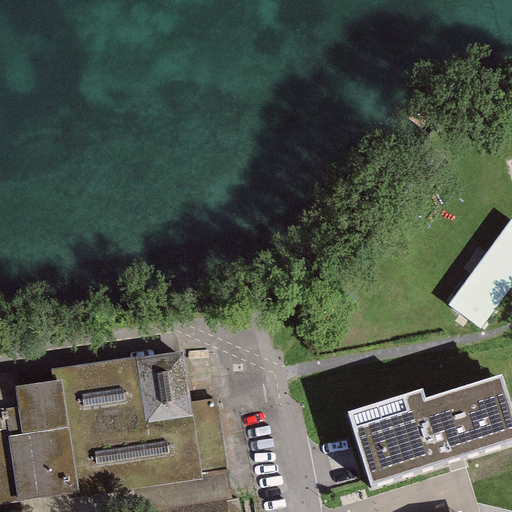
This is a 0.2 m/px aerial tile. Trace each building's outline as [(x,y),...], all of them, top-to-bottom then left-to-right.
[(511,290),(511,223),(448,310),(481,333),(511,290)] [(187,396),(179,347),(50,368),(51,378),(17,384),(14,362),(0,363),(0,500),(16,498),(17,503),(202,474),(201,468),(225,464),(214,392),(187,396)] [(371,495),(511,448),(511,411),(503,384),(426,409),(422,398),(347,422),(371,495)] [(162,511),(227,511),(223,496),(162,511)] [(483,511),(480,497),(467,500),(470,511),(483,511)]
